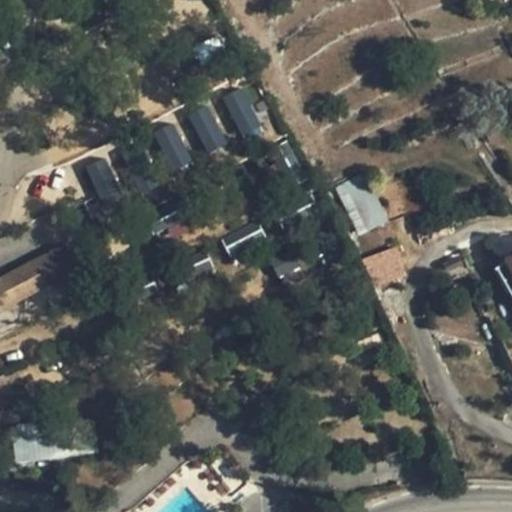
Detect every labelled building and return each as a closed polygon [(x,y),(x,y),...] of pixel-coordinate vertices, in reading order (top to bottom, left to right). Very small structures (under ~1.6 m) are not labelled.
[(511,0),(483,0),(491,13),(511,0)] [(241,138),(262,129),(244,87),(223,95),(241,138)] [(207,104),(187,115),(208,154),(228,143),(207,104)] [(173,122),(151,133),(170,173),(193,162),(173,122)] [(166,216),(182,200),(138,157),(122,172),(166,216)] [(102,209),(122,203),(108,158),(88,163),(102,209)] [(365,177),(347,186),(368,230),(386,222),(365,177)] [(259,221),(221,235),(230,258),(268,244),(259,221)] [(66,244),(0,279),(0,311),(79,269),(66,244)] [(270,254),(276,277),(300,270),(295,248),(270,254)] [(398,272),(403,270),(395,250),(365,261),(373,281),(398,272)] [(511,259),(496,269),(511,297),(511,254),(510,256),(511,259)] [(458,258),(445,264),(448,271),(462,265),(458,258)] [(398,272),(373,281),(377,292),(402,283),(398,272)] [(17,371),(4,376),(11,391),(23,386),(17,371)] [(0,407),(15,401),(11,391),(4,376),(0,377),(0,407)] [(16,461),(94,451),(91,424),(52,429),(50,414),(31,416),(32,425),(17,427),(18,433),(12,434),(16,461)]
